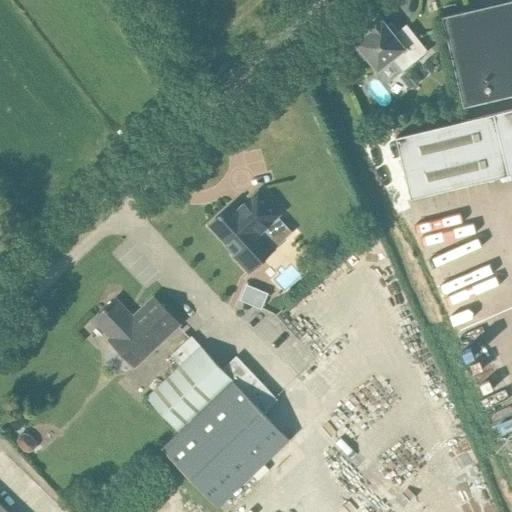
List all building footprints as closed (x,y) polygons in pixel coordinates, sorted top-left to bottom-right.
[(511,2),(446,20),(470,111),(511,99),(511,2)] [(367,57),(377,69),(392,57),(402,70),(427,50),(406,23),(393,33),(383,20),(381,21),(377,15),(366,24),(371,29),(368,31),(367,30),(356,38),(358,40),(355,42),(357,43),(353,46),(364,59),(367,57)] [(511,108),(396,136),(410,197),(511,172),(511,108)] [(207,224),(234,253),(232,256),(249,274),(276,249),(260,231),(280,213),(258,189),(237,208),(231,202),(207,224)] [(260,307),(268,289),(254,282),(250,290),(245,287),(241,296),(248,299),(246,301),(260,307)] [(115,298),(93,319),(110,337),(108,338),(135,366),(180,323),(154,295),(132,315),(115,298)] [(232,379),(222,368),(191,335),(170,356),(178,365),(146,396),(179,430),(232,379)] [(232,379),(179,430),(161,447),(218,507),(290,439),(264,412),(276,400),(236,355),(222,368),(232,379)] [(29,432),(23,431),(18,433),(16,438),(18,444),(23,449),(28,451),(33,449),(35,444),(34,438),(29,432)] [(10,511),(0,502),(0,511),(10,511)]
